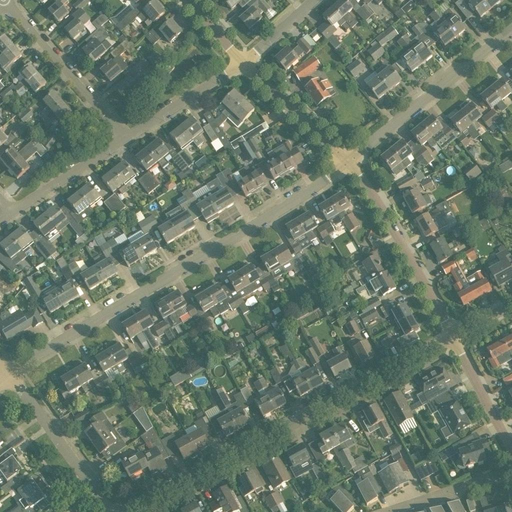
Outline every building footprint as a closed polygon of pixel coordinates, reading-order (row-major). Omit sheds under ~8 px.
[(58,24),(68,15),(61,7),(68,1),(66,0),(58,0),(57,2),(58,4),(48,12),(58,24)] [(78,12),(80,11),(79,11),(91,0),(80,0),(73,7),(77,12),(78,12)] [(231,10),(242,0),(241,0),(222,0),(231,10)] [(271,9),(262,0),(251,0),(246,5),(242,8),(247,14),(239,20),(240,21),(241,20),(249,29),(248,30),(260,19),(258,17),(263,13),(265,15),(271,9)] [(369,18),(361,8),(360,9),(352,0),(347,4),(343,0),(341,0),(332,8),(350,28),(352,29),(358,24),(348,13),(352,10),(355,13),(356,13),(365,22),(369,18)] [(433,13),(455,39),(465,30),(444,4),(438,9),(430,0),(428,0),(426,3),(434,12),(433,13)] [(460,0),(455,4),(456,5),(461,12),(467,7),(460,0)] [(482,0),(474,0),(475,0),(469,5),(480,19),(490,10),(482,0)] [(482,0),(490,10),(501,1),(502,0),(482,0)] [(162,7),(156,1),(154,3),(153,2),(145,10),(140,5),(125,18),(130,23),(138,16),(147,27),(152,22),(153,23),(163,14),(160,9),(162,7)] [(399,19),(415,6),(411,1),(395,15),(399,19)] [(361,8),(369,18),(374,14),(365,4),(361,8)] [(346,32),(350,28),(332,8),(328,12),(326,12),(322,15),(323,17),(322,17),(326,21),(317,30),(316,30),(322,37),(322,36),(337,53),(343,48),(332,36),(337,31),(333,27),(337,23),(340,27),(342,26),(346,32)] [(78,12),(77,12),(71,17),(75,21),(64,31),(73,41),(84,31),(82,28),(89,21),(80,11),(78,12)] [(444,47),(455,39),(433,13),(429,16),(439,28),(433,33),(444,47)] [(97,30),(101,27),(108,21),(102,15),(92,24),(97,30)] [(170,44),(182,33),(171,21),(157,34),(153,30),(145,37),(153,46),(164,36),(170,44)] [(426,36),(421,30),(417,25),(411,30),(417,38),(420,42),(426,37),(426,36)] [(421,30),(426,36),(432,32),(427,25),(421,30)] [(101,27),(97,30),(91,36),(97,43),(91,49),(88,46),(82,51),(92,63),(104,53),(104,52),(109,47),(104,41),(109,37),(101,27)] [(382,34),(389,42),(398,35),(392,27),(382,34)] [(320,39),(322,37),(316,30),(310,35),(314,39),(317,36),(320,39)] [(401,39),(421,65),(432,57),(420,42),(417,38),(411,43),(406,35),(401,39)] [(0,57),(12,47),(4,37),(0,40),(0,57)] [(306,55),(312,49),(303,38),(296,44),(298,47),(291,53),(287,49),(275,60),(285,71),(299,58),(298,57),(303,53),(306,55)] [(421,65),(401,39),(396,42),(402,50),(402,51),(406,56),(400,60),(411,74),(421,65)] [(135,51),(126,40),(117,48),(111,53),(110,54),(115,60),(101,72),(99,74),(103,78),(105,76),(110,83),(121,73),(128,67),(123,62),(124,61),(120,56),(126,51),(130,55),(135,51)] [(377,44),(375,42),(370,46),(372,48),(367,52),(375,62),(385,53),(378,44),(377,44)] [(0,57),(0,64),(5,60),(10,66),(21,57),(12,47),(0,57)] [(300,82),(321,67),(314,57),(293,72),(300,82)] [(132,84),(130,82),(149,66),(143,59),(125,75),(128,79),(115,90),(126,102),(139,91),(138,90),(146,83),(140,77),(132,84)] [(354,79),(365,70),(357,61),(346,69),(354,79)] [(374,73),(389,91),(400,82),(386,64),(375,73),(374,73)] [(16,94),(37,75),(29,66),(18,75),(23,80),(13,90),(16,94)] [(170,66),(162,75),(166,78),(173,69),(170,66)] [(378,100),(389,91),(374,73),(363,82),(378,100)] [(37,75),(16,94),(20,98),(30,89),(35,94),(46,85),(37,75)] [(317,80),(304,89),(310,98),(317,107),(323,103),(330,98),(326,92),(331,89),(326,82),(321,86),(317,80)] [(501,81),(491,89),(501,102),(511,94),(504,85),(501,81)] [(7,103),(11,99),(10,98),(14,95),(8,88),(0,95),(0,96),(5,102),(6,102),(7,103)] [(505,106),(501,102),(491,89),(481,98),(491,110),(497,105),(501,110),(505,106)] [(232,92),(220,105),(225,110),(221,114),(227,119),(232,114),(243,102),(232,92)] [(42,121),(62,104),(53,94),(42,103),(47,108),(38,116),(42,121)] [(11,99),(7,103),(14,111),(18,108),(11,99)] [(232,114),(227,119),(237,129),(242,124),(253,111),(243,102),(232,114)] [(62,104),(42,121),(47,126),(56,118),(60,123),(71,114),(72,113),(72,112),(68,108),(67,108),(66,108),(62,104)] [(461,113),(471,126),(482,117),(472,105),(461,113)] [(24,124),(34,115),(28,109),(18,118),(24,124)] [(487,115),(498,128),(503,124),(492,110),(487,115)] [(471,126),(461,113),(457,117),(455,115),(450,119),(451,121),(451,122),(461,134),(462,134),(466,130),(471,137),(476,132),(471,126)] [(492,133),(498,128),(487,115),(481,120),(488,129),(489,128),(492,133)] [(426,123),(421,126),(432,139),(442,131),(432,118),(431,118),(430,116),(424,121),(426,123)] [(180,128),(191,141),(197,148),(203,143),(199,137),(203,134),(191,119),(180,128)] [(209,125),(218,139),(223,148),(225,150),(227,153),(233,149),(219,128),(223,123),(218,119),(215,121),(209,125)] [(16,139),(17,139),(28,129),(21,122),(10,132),(16,139)] [(209,125),(203,129),(212,143),(218,139),(209,125)] [(423,146),(427,143),(432,149),(437,144),(432,139),(421,126),(417,129),(415,127),(410,132),(412,134),(411,134),(414,139),(421,147),(423,146)] [(180,150),(191,141),(180,128),(169,137),(180,150)] [(246,143),(253,139),(260,135),(256,128),(242,137),(242,138),(239,140),(242,145),(246,143)] [(449,141),(455,136),(449,128),(443,133),(446,137),(449,141)] [(49,150),(56,140),(50,135),(43,146),(49,150)] [(459,142),(463,147),(464,148),(470,144),(463,135),(457,140),(459,142)] [(0,160),(8,170),(39,143),(35,139),(17,155),(12,149),(0,159),(0,160)] [(285,174),(271,152),(267,155),(270,158),(266,160),(253,139),(246,143),(251,150),(250,151),(259,165),(263,162),(274,181),(285,174)] [(396,146),(391,150),(406,169),(411,164),(406,159),(410,156),(412,154),(405,146),(401,142),(399,140),(394,144),(396,146)] [(146,150),(157,164),(157,163),(162,169),(169,164),(164,158),(168,155),(157,141),(146,150)] [(290,153),(293,150),(288,142),(271,152),(285,174),(295,168),(295,167),(297,165),(290,153)] [(39,143),(8,170),(17,180),(29,169),(24,163),(36,153),(41,158),(47,152),(39,143)] [(424,148),(418,152),(428,165),(434,160),(424,148)] [(473,148),(468,152),(474,160),(477,157),(478,153),(473,148)] [(146,173),(157,164),(146,150),(135,159),(146,173)] [(176,155),(187,169),(193,164),(182,150),(176,155)] [(396,177),(406,169),(391,150),(381,159),(396,177)] [(256,167),(259,165),(250,151),(247,153),(255,166),(249,170),(247,166),(243,169),(256,191),(267,185),(259,172),(256,167)] [(426,167),(428,165),(418,152),(412,157),(419,165),(426,167)] [(183,173),(187,169),(176,155),(171,159),(183,173)] [(43,157),(33,167),(37,171),(47,162),(43,157)] [(123,186),(124,185),(134,177),(123,163),(112,172),(123,186)] [(509,171),(505,164),(498,167),(503,175),(509,171)] [(245,198),(256,191),(243,169),(238,172),(241,176),(235,180),(233,175),(228,178),(224,172),(221,173),(228,185),(229,184),(231,187),(237,184),(245,198)] [(467,170),(463,173),(471,182),(474,179),(467,170)] [(128,191),(124,185),(123,186),(112,172),(107,176),(105,175),(104,174),(100,178),(100,179),(112,194),(117,190),(122,196),(128,191)] [(142,178),(152,191),(159,186),(149,173),(142,178)] [(223,188),(228,185),(221,173),(216,176),(221,185),(210,192),(213,197),(218,204),(212,208),(216,214),(233,204),(223,188)] [(408,188),(418,183),(413,176),(396,186),(400,192),(408,188)] [(148,194),(152,191),(142,178),(138,181),(148,194)] [(418,183),(408,188),(411,194),(403,199),(404,201),(403,203),(405,208),(408,208),(412,215),(426,207),(418,194),(424,191),(424,192),(433,186),(430,179),(424,182),(423,181),(419,184),(418,183)] [(78,194),(89,208),(89,207),(100,199),(89,185),(78,194)] [(181,194),(190,208),(197,204),(189,189),(181,194)] [(508,194),(505,189),(498,193),(501,198),(500,199),(505,208),(511,204),(511,194),(511,192),(508,194)] [(74,220),(75,221),(78,225),(82,221),(78,216),(85,211),(89,216),(93,212),(89,207),(89,208),(78,194),(73,198),(72,197),(70,197),(67,199),(66,201),(68,202),(67,203),(74,211),(70,215),(74,220)] [(183,212),(190,208),(181,194),(175,197),(178,201),(177,201),(183,212)] [(330,201),(342,220),(349,232),(356,229),(349,216),(346,217),(343,212),(350,208),(342,194),(330,201)] [(108,200),(119,212),(125,207),(114,195),(108,200)] [(213,216),(216,214),(212,208),(218,204),(213,197),(197,206),(206,221),(206,220),(208,223),(215,219),(213,216)] [(114,216),(119,212),(108,200),(104,203),(114,216)] [(341,223),(342,220),(330,201),(319,208),(328,222),(333,219),(337,225),(341,223)] [(445,216),(452,212),(446,201),(435,208),(437,211),(428,216),(427,216),(416,222),(426,238),(436,232),(431,222),(444,214),(445,216)] [(55,207),(44,216),(55,230),(67,221),(66,220),(59,211),(55,207)] [(142,213),(135,215),(137,222),(144,220),(142,213)] [(180,227),(184,234),(195,227),(186,213),(170,222),(175,230),(180,227)] [(298,220),(310,242),(316,239),(312,231),(317,228),(309,214),(298,220)] [(44,216),(33,225),(37,229),(45,238),(51,233),(54,237),(58,234),(55,230),(44,216)] [(145,220),(152,231),(159,227),(152,216),(145,220)] [(482,228),(489,224),(485,219),(479,222),(482,228)] [(145,235),(152,231),(145,220),(138,224),(145,235)] [(310,242),(298,220),(286,227),(294,240),(289,243),(292,248),(296,256),(302,252),(301,251),(312,245),(310,242)] [(85,235),(76,224),(74,222),(70,226),(80,239),(85,235)] [(168,243),(184,234),(180,227),(175,230),(170,222),(159,229),(168,243)] [(329,222),(323,226),(329,236),(335,232),(332,228),(329,222)] [(331,240),(330,237),(329,236),(323,226),(317,230),(325,244),(331,240)] [(10,238),(21,252),(32,243),(21,229),(10,238)] [(140,250),(144,257),(156,250),(148,236),(131,246),(135,253),(140,250)] [(26,258),(21,252),(10,238),(5,242),(4,241),(2,241),(0,242),(0,246),(11,260),(17,255),(22,262),(26,258)] [(45,239),(41,243),(51,256),(57,252),(48,241),(46,239),(45,239)] [(106,243),(113,254),(120,250),(114,239),(106,243)] [(442,240),(430,247),(439,263),(452,256),(451,256),(449,252),(455,248),(456,248),(457,247),(455,242),(453,243),(446,247),(442,240)] [(46,260),(51,256),(41,243),(36,247),(46,260)] [(106,259),(113,254),(106,243),(99,248),(106,259)] [(365,244),(359,247),(365,257),(371,254),(365,244)] [(128,267),(144,257),(140,250),(135,253),(131,246),(120,253),(128,267)] [(286,263),(292,260),(284,246),(272,253),(280,267),(283,272),(284,273),(290,269),(286,263)] [(506,251),(504,246),(497,250),(500,254),(496,256),(500,265),(489,271),(498,288),(511,280),(511,273),(507,264),(511,261),(511,259),(507,250),(506,251)] [(464,254),(465,254),(470,264),(477,259),(476,258),(475,256),(475,255),(472,250),(464,254)] [(261,260),(269,274),(280,267),(272,253),(261,260)] [(0,261),(14,274),(18,269),(3,256),(0,259),(0,261)] [(96,277),(100,284),(117,273),(109,259),(103,263),(99,256),(93,260),(97,266),(101,273),(96,277)] [(385,275),(384,274),(380,266),(381,266),(380,264),(381,263),(377,256),(362,264),(369,277),(359,282),(362,288),(364,287),(372,283),(372,282),(385,275)] [(63,257),(56,261),(61,269),(67,265),(63,257)] [(298,258),(292,262),(298,272),(304,269),(298,258)] [(446,276),(460,267),(456,260),(441,268),(446,276)] [(67,267),(74,278),(81,273),(75,262),(67,267)] [(89,291),(100,284),(96,277),(101,273),(97,266),(81,276),(89,291)] [(271,288),(265,278),(260,281),(251,266),(240,273),(252,293),(262,288),(265,292),(271,288)] [(67,282),(74,278),(67,267),(60,271),(67,282)] [(469,284),(477,299),(491,291),(480,272),(473,276),(476,281),(473,280),(470,282),(470,283),(469,284)] [(19,282),(25,278),(22,273),(16,277),(19,282)] [(242,300),(252,293),(240,273),(228,280),(231,283),(225,286),(232,298),(238,308),(239,308),(243,315),(249,311),(242,300)] [(373,296),(380,292),(383,296),(396,289),(386,273),(384,274),(385,275),(372,282),(372,283),(364,287),(366,291),(369,289),(373,296)] [(265,278),(271,288),(274,293),(280,289),(271,274),(265,278)] [(34,302),(43,297),(31,277),(22,282),(34,302)] [(57,300),(61,307),(78,297),(70,283),(64,286),(60,281),(54,284),(58,290),(62,297),(57,300)] [(477,299),(469,284),(468,284),(467,284),(463,286),(463,288),(460,283),(453,287),(458,297),(457,298),(456,299),(458,303),(460,304),(461,303),(463,306),(477,299)] [(207,293),(215,306),(227,300),(218,286),(207,293)] [(50,314),(61,307),(57,300),(62,297),(58,290),(41,300),(50,314)] [(167,300),(179,319),(184,316),(181,310),(187,306),(179,293),(167,300)] [(215,307),(215,306),(207,293),(196,299),(204,313),(209,310),(214,318),(220,315),(215,307)] [(232,312),(238,308),(232,298),(226,302),(232,312)] [(363,315),(381,305),(377,298),(359,308),(363,315)] [(178,319),(179,319),(167,300),(156,307),(164,321),(160,324),(165,333),(181,324),(178,319)] [(399,325),(412,317),(405,305),(398,309),(394,302),(380,309),(382,313),(384,312),(387,317),(393,314),(399,324),(399,325)] [(191,319),(193,318),(192,317),(197,314),(192,305),(185,308),(191,319)] [(374,309),(360,317),(364,325),(378,317),(374,309)] [(2,322),(0,323),(0,327),(7,340),(18,333),(29,327),(34,324),(36,326),(42,322),(39,317),(35,311),(29,315),(24,318),(20,312),(11,317),(9,313),(5,312),(1,315),(0,318),(2,322)] [(135,319),(143,333),(154,326),(146,313),(135,319)] [(205,328),(212,324),(206,314),(199,318),(205,328)] [(399,325),(399,324),(395,326),(399,332),(393,336),(397,342),(418,330),(412,317),(399,325)] [(276,332),(292,323),(289,318),(277,324),(276,322),(274,323),(274,322),(271,324),(276,332)] [(351,337),(365,330),(359,318),(345,326),(351,337)] [(142,333),(143,333),(135,319),(123,326),(131,340),(136,337),(141,345),(147,341),(142,333)] [(158,337),(165,333),(160,324),(153,328),(158,337)] [(258,340),(266,336),(263,330),(255,334),(258,340)] [(371,340),(378,351),(385,347),(379,336),(371,340)] [(511,337),(503,342),(508,352),(511,356),(511,355),(511,337)] [(317,358),(324,354),(315,338),(308,342),(317,358)] [(359,346),(355,339),(347,343),(356,360),(359,359),(362,363),(374,357),(366,342),(359,346)] [(508,352),(503,342),(487,351),(491,359),(489,360),(495,372),(511,362),(511,358),(511,356),(508,352)] [(118,371),(120,374),(123,372),(122,370),(124,368),(121,363),(127,360),(119,345),(107,353),(118,371)] [(335,378),(350,369),(338,347),(332,351),(336,359),(327,364),(335,378)] [(313,366),(319,363),(311,348),(305,352),(313,366)] [(110,370),(113,374),(118,371),(107,353),(95,359),(104,373),(110,370)] [(133,357),(142,371),(142,370),(148,367),(140,353),(133,357)] [(136,375),(142,371),(133,357),(127,360),(136,375)] [(295,361),(311,391),(323,384),(314,369),(308,372),(300,358),(295,361)] [(299,397),(311,391),(295,361),(291,364),(292,367),(288,376),(299,397)] [(192,378),(207,368),(204,363),(188,372),(192,378)] [(81,387),(93,380),(84,365),(72,372),(81,387)] [(276,385),(282,382),(275,369),(269,372),(276,385)] [(419,402),(408,408),(410,413),(426,405),(431,401),(432,401),(439,397),(438,397),(434,388),(443,384),(445,383),(449,381),(446,375),(443,369),(421,381),(417,383),(422,393),(416,396),(419,402)] [(70,393),(81,387),(72,372),(61,379),(66,388),(59,391),(65,400),(72,396),(70,393)] [(105,389),(111,385),(104,374),(99,378),(105,389)] [(177,374),(169,379),(174,387),(182,383),(177,374)] [(505,386),(511,382),(511,376),(511,375),(502,379),(505,386)] [(105,389),(99,378),(93,381),(100,392),(105,389)] [(263,390),(274,411),(286,405),(277,389),(271,393),(263,378),(258,381),(263,390)] [(240,393),(247,405),(254,402),(245,385),(239,388),(240,391),(239,391),(240,393)] [(225,409),(231,406),(221,388),(220,389),(223,394),(213,400),(216,405),(221,402),(225,409)] [(210,394),(213,400),(223,394),(220,389),(210,394)] [(263,418),(274,411),(263,390),(258,393),(261,398),(254,402),(263,418)] [(400,393),(385,401),(399,426),(413,418),(410,413),(408,408),(400,393)] [(130,405),(135,402),(130,396),(125,399),(130,405)] [(431,401),(426,405),(432,415),(438,412),(446,428),(442,430),(440,431),(445,440),(447,439),(450,444),(458,440),(455,434),(470,426),(464,416),(462,412),(457,402),(456,402),(450,406),(448,402),(444,404),(440,396),(439,397),(432,401),(431,401)] [(220,412),(225,410),(221,402),(216,405),(220,412)] [(393,435),(385,421),(377,406),(363,414),(367,420),(363,422),(367,430),(369,428),(371,431),(377,428),(384,440),(393,435)] [(144,432),(153,428),(142,408),(134,412),(144,432)] [(249,424),(242,411),(240,409),(229,415),(237,431),(249,424)] [(79,425),(92,417),(87,410),(74,418),(79,425)] [(93,444),(108,432),(103,425),(108,421),(102,413),(87,424),(91,429),(85,433),(93,444)] [(225,437),(237,431),(229,415),(216,422),(225,437)] [(187,437),(196,453),(195,451),(201,447),(202,449),(208,446),(208,447),(208,446),(202,436),(209,432),(201,418),(193,423),(197,432),(187,437)] [(347,461),(351,458),(343,444),(351,440),(343,424),(331,431),(347,461)] [(113,428),(108,432),(93,444),(101,454),(106,450),(110,455),(125,444),(113,428)] [(354,463),(351,458),(347,461),(331,431),(319,437),(322,444),(317,446),(322,455),(334,449),(342,463),(344,468),(354,463)] [(196,453),(187,437),(177,443),(172,434),(163,439),(171,453),(177,449),(183,460),(189,457),(191,459),(196,457),(196,453)] [(474,436),(453,448),(457,454),(459,453),(461,458),(459,459),(457,460),(456,462),(456,464),(457,467),(458,469),(460,470),(463,470),(466,469),(475,467),(474,466),(485,462),(484,457),(487,455),(483,441),(478,444),(474,436)] [(392,455),(404,449),(398,438),(393,441),(395,445),(389,449),(392,455)] [(140,454),(147,468),(151,475),(165,467),(162,461),(168,458),(158,439),(154,441),(155,443),(150,445),(153,450),(141,456),(140,454)] [(300,467),(310,462),(309,460),(301,446),(286,455),(293,468),(299,465),(300,467)] [(404,449),(392,455),(392,456),(391,456),(394,463),(402,459),(398,452),(404,449)] [(415,467),(423,463),(418,453),(410,457),(415,467)] [(129,478),(147,468),(140,454),(122,464),(129,478)] [(22,471),(12,458),(2,465),(0,462),(0,473),(8,484),(0,489),(5,496),(21,484),(15,476),(22,471)] [(274,489),(290,480),(278,459),(265,467),(268,473),(266,474),(274,489)] [(421,481),(433,474),(426,462),(414,468),(421,481)] [(320,484),(326,481),(317,463),(310,466),(320,484)] [(354,463),(344,468),(347,473),(356,468),(354,463)] [(389,494),(403,486),(403,485),(408,483),(398,463),(378,474),(389,494)] [(381,493),(370,472),(367,467),(357,472),(360,478),(362,477),(363,483),(357,487),(359,491),(357,492),(360,498),(362,497),(367,506),(377,500),(375,496),(381,493)] [(255,480),(252,474),(249,475),(247,474),(243,477),(242,479),(239,481),(243,487),(238,489),(243,498),(255,491),(257,495),(263,491),(256,479),(255,480)] [(31,509),(44,500),(30,482),(18,491),(31,509)] [(339,511),(349,511),(353,509),(350,505),(355,500),(340,484),(332,489),(336,496),(330,501),(339,511)] [(232,501),(225,488),(213,495),(216,501),(208,506),(211,511),(236,511),(240,510),(234,500),(232,501)] [(271,496),(277,507),(284,503),(278,492),(271,496)] [(270,510),(277,507),(271,496),(264,499),(270,510)] [(485,496),(479,499),(482,506),(488,503),(485,496)] [(469,511),(471,511),(475,511),(471,500),(466,501),(469,511)] [(463,511),(459,503),(458,502),(447,506),(447,507),(449,511),(446,511),(463,511)]
